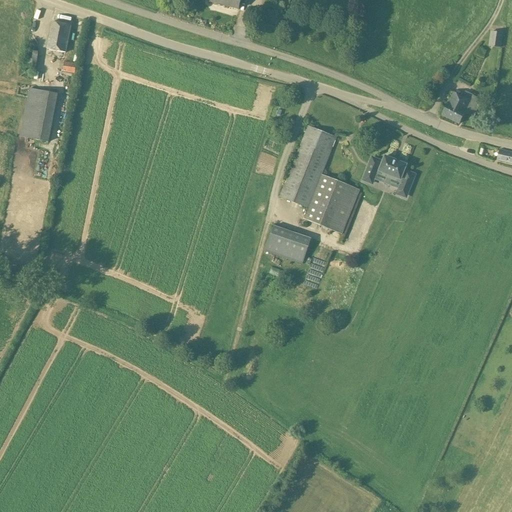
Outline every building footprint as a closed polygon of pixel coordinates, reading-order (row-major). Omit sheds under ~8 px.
[(224,0),(224,5),(239,9),(241,0),(224,0)] [(236,16),(238,11),(223,6),(221,11),(236,16)] [(65,53),(71,26),(52,22),(46,49),(65,53)] [(502,47),(504,33),(490,31),(489,46),(502,47)] [(487,51),(478,47),(476,53),(484,57),(487,51)] [(27,50),(24,67),(36,69),(39,52),(27,50)] [(77,64),(65,62),(63,71),(76,73),(77,64)] [(49,143),(58,95),(29,89),(20,137),(49,143)] [(483,99),(466,91),(463,96),(454,92),(442,115),(459,123),(467,109),(475,113),(483,99)] [(342,234),(360,190),(322,175),(337,139),(334,137),(313,129),(313,128),(308,126),(279,197),(308,209),(304,219),(342,234)] [(511,153),(500,151),(497,160),(511,163),(511,153)] [(407,165),(386,157),(383,164),(381,163),(381,162),(373,158),(364,181),(373,184),(378,170),(388,174),(387,176),(393,179),(393,176),(403,180),(400,189),(408,192),(415,175),(407,171),(406,172),(404,172),(407,165)] [(274,226),(265,251),(303,264),(312,239),(274,226)]
